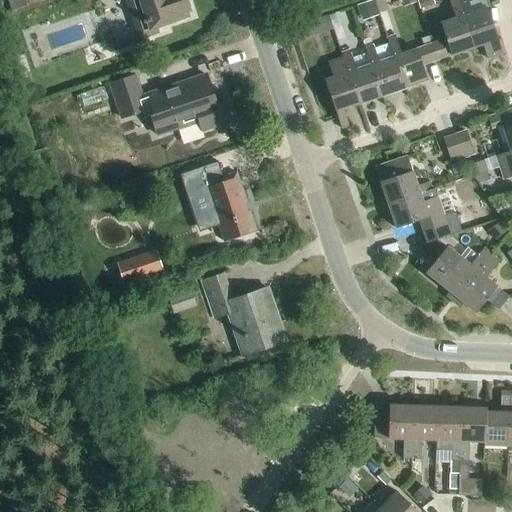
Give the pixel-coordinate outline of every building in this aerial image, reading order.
[(9,0),(7,1),(11,13),(26,8),(23,0),(9,0)] [(126,0),(140,40),(158,34),(156,29),(190,18),(188,13),(191,12),(186,0),(126,0)] [(400,0),(403,8),(415,4),(413,0),(400,0)] [(429,37),(432,45),(438,61),(476,48),(458,0),(451,0),(450,1),(456,19),(442,24),(447,40),(438,43),(435,35),(429,37)] [(458,0),(476,48),(484,46),(489,60),(503,55),(487,9),(473,14),(468,0),(458,0)] [(378,18),(372,3),(357,8),(362,23),(378,18)] [(329,17),(332,26),(339,24),(335,14),(329,17)] [(332,32),(328,18),(302,26),(307,40),(332,32)] [(423,66),(438,61),(432,45),(423,48),(403,55),(396,36),(388,39),(394,58),(395,58),(406,89),(429,81),(423,66)] [(383,97),(406,89),(395,58),(394,58),(379,63),(370,39),(363,41),(372,66),(383,97)] [(383,97),(372,66),(357,70),(351,52),(342,54),(344,59),(360,105),(383,97)] [(345,110),(360,105),(344,59),(329,64),(333,78),(325,81),(342,128),(350,126),(345,110)] [(180,128),(199,122),(202,132),(228,123),(220,98),(215,100),(206,76),(148,96),(149,99),(143,101),(135,77),(111,85),(122,119),(144,112),(147,120),(151,118),(157,136),(180,128)] [(47,102),(48,119),(82,117),(82,101),(47,102)] [(503,146),(505,154),(511,152),(511,110),(488,119),(492,129),(502,126),(508,145),(503,146)] [(455,136),(463,159),(474,155),(466,133),(455,136)] [(451,163),(463,159),(455,136),(444,140),(451,163)] [(511,152),(505,154),(496,157),(504,181),(511,178),(511,152)] [(376,169),(389,206),(426,194),(434,191),(431,182),(417,187),(407,158),(376,169)] [(486,173),(483,162),(467,167),(470,177),(486,173)] [(467,174),(463,163),(450,168),(453,179),(467,174)] [(225,243),(256,233),(236,174),(219,180),(221,184),(206,189),(225,243)] [(420,222),(424,233),(446,226),(444,218),(437,199),(434,191),(426,194),(389,206),(397,230),(420,222)] [(461,233),(455,214),(444,218),(446,226),(450,237),(461,233)] [(508,231),(500,222),(487,232),(495,241),(508,231)] [(428,245),(450,237),(446,226),(424,233),(428,245)] [(109,235),(99,238),(102,246),(111,244),(109,235)] [(458,298),(491,258),(483,251),(478,257),(467,248),(460,257),(448,246),(437,259),(426,272),(458,298)] [(499,247),(491,258),(458,298),(476,313),(487,300),(499,309),(509,296),(485,277),(505,252),(499,247)] [(155,252),(117,265),(124,285),(162,272),(155,252)] [(244,357),(286,343),(268,289),(234,301),(225,275),(201,283),(214,320),(232,314),(240,337),(237,338),(244,357)] [(171,316),(195,308),(188,286),(164,293),(171,316)] [(507,447),(509,394),(501,393),(500,413),(485,413),(484,443),(483,443),(483,446),(507,447)] [(411,460),(413,407),(389,406),(387,439),(403,440),(402,460),(411,460)] [(436,441),(437,408),(413,407),(411,460),(420,461),(421,441),(436,441)] [(461,409),(437,408),(436,441),(437,441),(436,452),(450,453),(449,475),(458,475),(461,409)] [(485,413),(485,410),(461,409),(458,475),(458,479),(467,479),(469,442),(483,443),(484,443),(485,413)] [(377,417),(376,435),(387,435),(388,417),(377,417)] [(347,478),(338,488),(347,496),(356,486),(347,478)] [(415,511),(396,492),(379,510),(380,511),(415,511)]
